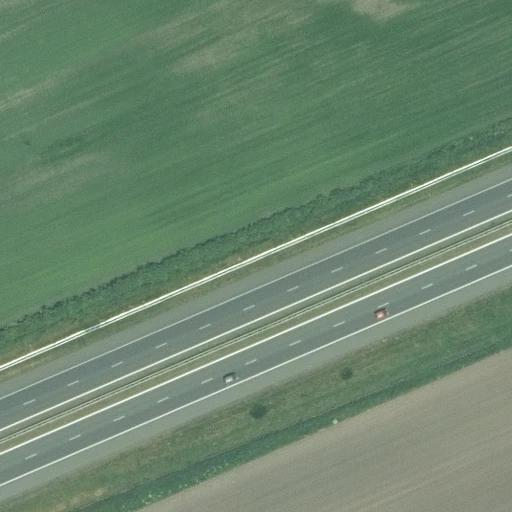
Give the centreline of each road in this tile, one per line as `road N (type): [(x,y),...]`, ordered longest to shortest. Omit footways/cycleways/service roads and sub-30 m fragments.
road 1 (motorway): [(0,472),(511,252)]
road 2 (motorway): [(511,197),(0,417)]
